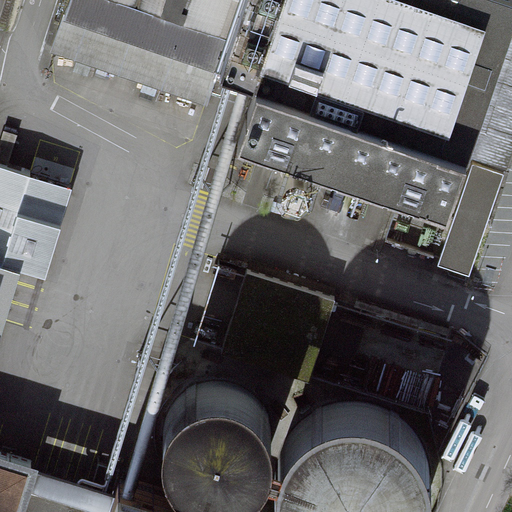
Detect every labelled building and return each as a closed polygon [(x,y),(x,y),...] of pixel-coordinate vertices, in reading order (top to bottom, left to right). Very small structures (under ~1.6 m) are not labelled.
[(511,0),(87,0),(67,65),(227,117),(242,72),(278,84),(258,141),(469,214),(486,164),(511,172),(511,0)] [(410,210),(397,251),(459,271),(455,281),(471,287),(490,293),(511,226),(511,178),(491,172),(472,230),(410,210)] [(0,321),(19,261),(1,255),(18,203),(0,197),(0,321)] [(432,412),(456,334),(249,270),(225,348),(432,412)] [(246,382),(229,376),(211,375),(194,380),(178,390),(167,404),(161,421),(160,439),(165,457),(175,472),(189,483),(206,490),(224,491),(242,486),(257,476),(269,461),(275,444),(276,426),(271,408),(261,393),(246,382)] [(402,415),(380,405),(355,402),(330,408),(309,420),(292,438),(282,461),(280,486),(285,510),(285,511),(431,511),(436,502),(439,477),(433,453),(421,431),(402,415)] [(238,511),(240,509),(121,473),(110,508),(24,482),(31,460),(0,449),(0,511),(238,511)]
